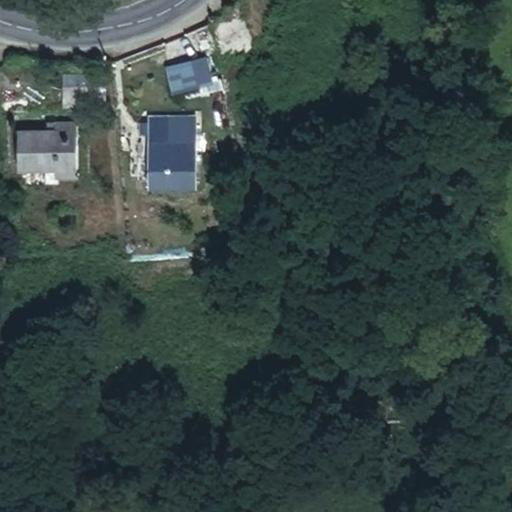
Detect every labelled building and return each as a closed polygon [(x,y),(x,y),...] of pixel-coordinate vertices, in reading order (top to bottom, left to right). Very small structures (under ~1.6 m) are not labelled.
[(208,76),(218,66),(203,51),(193,61),(208,76)] [(65,99),(92,100),(92,75),(66,75),(65,99)] [(68,173),(69,117),(46,116),(46,124),(10,123),(9,161),(46,162),(46,172),(68,173)] [(155,165),(197,166),(198,131),(188,131),(188,116),(156,116),(155,165)] [(198,116),(188,116),(188,131),(198,131),(198,116)]
